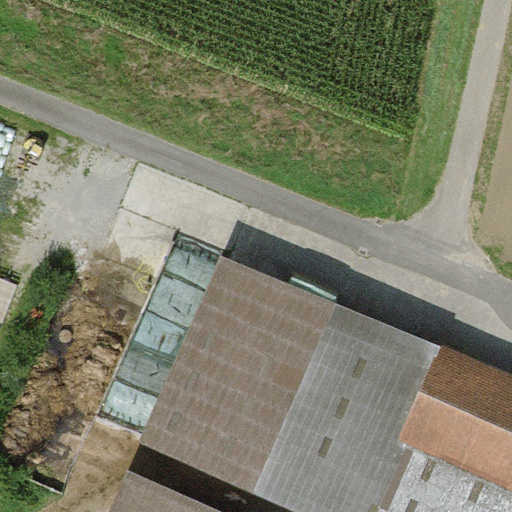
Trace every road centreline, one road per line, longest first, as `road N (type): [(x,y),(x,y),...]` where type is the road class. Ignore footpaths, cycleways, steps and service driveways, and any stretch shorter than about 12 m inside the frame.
road 1 (track): [(444,263),(0,90)]
road 2 (track): [(444,263),(499,0)]
